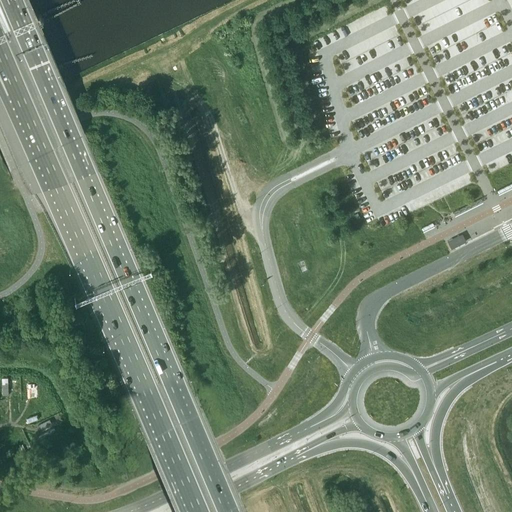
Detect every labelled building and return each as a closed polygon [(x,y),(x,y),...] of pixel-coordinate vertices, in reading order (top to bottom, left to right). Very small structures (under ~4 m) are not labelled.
[(450,20),(491,1),(490,0),(445,0),(438,3),(440,9),(446,22),(450,20)] [(41,14),(0,33),(0,42),(44,22),(41,14)] [(440,60),(506,33),(498,14),(429,42),(435,57),(438,55),(440,60)] [(393,29),(338,52),(344,65),(349,64),(358,55),(364,54),(365,62),(367,64),(371,59),(368,56),(367,50),(376,42),(378,46),(372,52),(376,50),(376,58),(381,53),(383,55),(382,49),(377,52),(381,47),(379,42),(386,42),(383,45),(389,51),(393,49),(397,46),(394,39),(396,39),(378,40),(385,37),(393,29)] [(444,73),(453,93),(511,65),(511,41),(511,42),(444,73)] [(348,83),(356,102),(421,76),(413,56),(348,83)] [(455,247),(471,240),(467,232),(451,239),(455,247)] [(43,434),(46,439),(60,431),(57,427),(43,434)]
